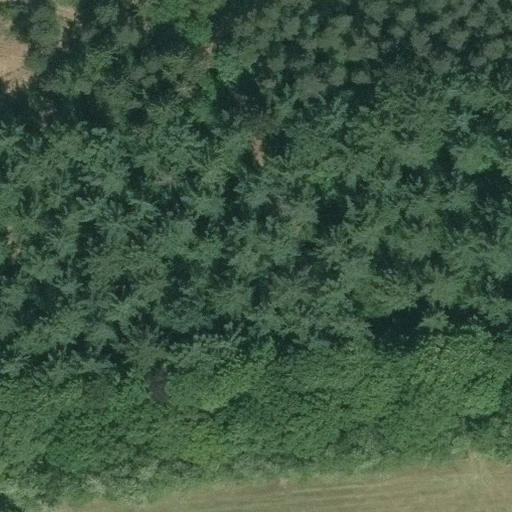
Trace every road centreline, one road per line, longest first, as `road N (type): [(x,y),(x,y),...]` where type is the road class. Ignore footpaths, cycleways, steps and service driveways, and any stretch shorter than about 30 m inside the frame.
road 1 (track): [(511,360),(0,410)]
road 2 (track): [(348,375),(221,58),(208,2)]
